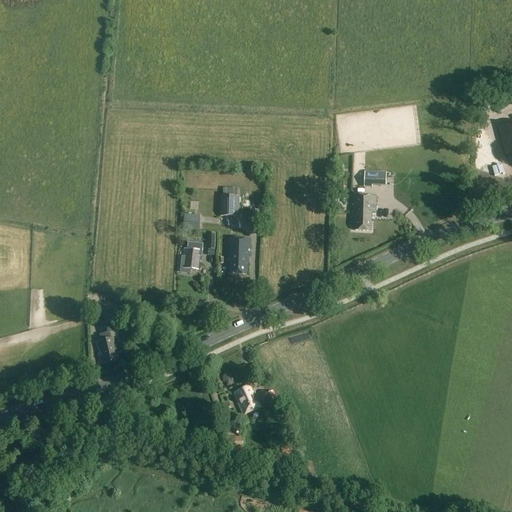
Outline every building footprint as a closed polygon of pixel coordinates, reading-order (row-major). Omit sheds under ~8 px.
[(511,125),(499,129),(506,156),(511,154),(511,125)] [(503,157),(496,128),(481,132),(488,161),(503,157)] [(386,186),(386,173),(364,173),(364,185),(386,186)] [(223,188),(222,197),(237,197),(237,188),(223,188)] [(376,214),(376,198),(353,196),(352,208),(354,209),(353,212),(352,212),(351,228),(355,228),(355,231),(371,232),(372,214),(376,214)] [(221,197),(220,217),(238,217),(239,197),(221,197)] [(251,211),(250,227),(260,228),(260,212),(251,211)] [(249,258),(250,240),(229,239),(228,264),(230,264),(230,275),(246,276),(247,258),(249,258)] [(198,271),(199,257),(201,257),(203,244),(188,242),(187,250),(184,250),(183,258),(182,258),(180,273),(189,274),(190,270),(198,271)] [(99,335),(100,341),(96,342),(96,344),(99,355),(98,355),(101,365),(119,361),(114,341),(105,305),(95,308),(102,334),(99,335)] [(273,411),(280,408),(273,392),(268,393),(264,392),(255,395),(253,396),(250,387),(234,394),(243,416),(261,408),(258,403),(265,400),(266,401),(268,400),(273,411)] [(67,447),(71,441),(67,438),(63,444),(67,447)] [(220,439),(221,451),(242,450),(242,438),(220,439)] [(290,445),(281,449),(284,459),(293,456),(290,445)] [(23,481),(31,479),(27,469),(19,471),(23,481)]
